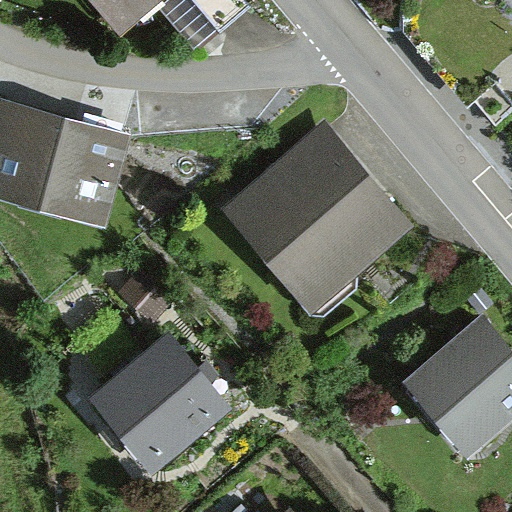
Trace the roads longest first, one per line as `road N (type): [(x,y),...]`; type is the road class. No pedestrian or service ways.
road 1 (residential): [(339,43),(303,63),(189,79),(113,72),(0,40)]
road 2 (residential): [(511,255),(339,43)]
